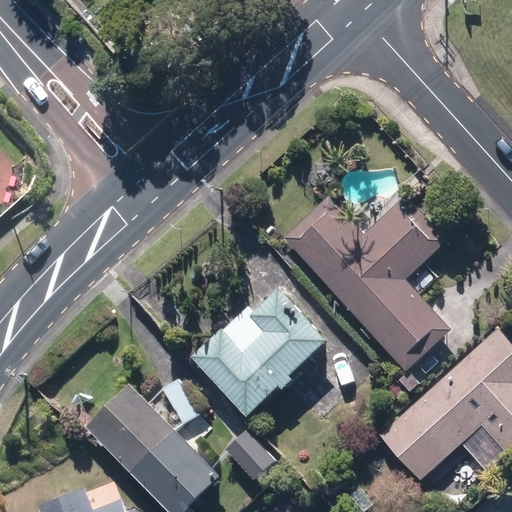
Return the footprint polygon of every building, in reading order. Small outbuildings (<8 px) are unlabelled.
[(0,174),(18,158),(0,138),(0,174)] [(402,202),(367,234),(333,197),(287,238),(408,372),(454,330),(410,281),(445,250),(402,202)] [(246,352),(226,330),(196,358),(253,419),(337,342),(286,286),(253,316),(268,332),(246,352)] [(511,456),(511,338),(503,328),(382,436),(423,481),(465,444),(492,475),(511,456)] [(184,378),(165,389),(186,424),(204,413),(184,378)] [(136,387),(91,432),(170,511),(189,511),(225,477),(136,387)] [(245,429),(226,449),(258,479),(277,459),(245,429)] [(142,511),(136,496),(96,511),(87,488),(41,506),(42,511),(142,511)]
